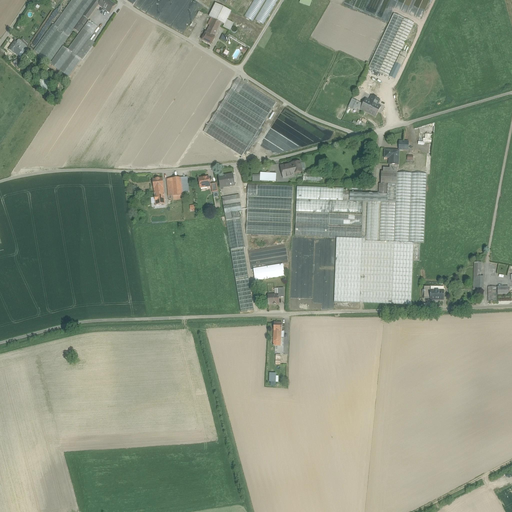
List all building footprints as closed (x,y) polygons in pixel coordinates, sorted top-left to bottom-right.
[(71,0),(53,25),(52,25),(33,51),(49,63),(50,61),(68,37),(68,36),(94,0),(71,0)] [(97,0),(95,0),(83,16),(88,20),(98,5),(100,2),(97,0)] [(108,0),(101,0),(100,2),(98,5),(110,14),(115,6),(108,1),(108,0)] [(253,0),(245,17),(254,22),(265,0),(253,0)] [(264,25),(277,0),(266,0),(256,21),(264,25)] [(231,12),(216,4),(209,18),(213,20),(221,24),(224,25),(231,12)] [(393,14),(368,68),(389,78),(395,64),(401,51),(414,23),(393,14)] [(83,16),(74,29),(78,32),(88,20),(83,16)] [(89,20),(67,49),(81,59),(82,60),(95,44),(89,39),(98,27),(89,20)] [(213,20),(206,34),(206,33),(202,41),(211,46),(215,38),(214,38),(221,24),(213,20)] [(227,42),(229,37),(222,34),(220,39),(227,42)] [(22,38),(20,40),(27,46),(29,43),(22,38)] [(16,43),(15,42),(9,50),(13,53),(13,52),(19,45),(16,43)] [(19,45),(13,52),(17,55),(23,49),(21,47),(19,45)] [(67,49),(63,46),(51,62),(50,61),(49,63),(68,77),(81,59),(67,49)] [(401,51),(395,64),(401,67),(407,54),(401,51)] [(276,103),(238,79),(210,122),(248,147),(276,103)] [(373,104),(365,100),(363,105),(370,108),(371,109),(373,104)] [(377,105),(373,104),(371,109),(378,112),(381,106),(378,104),(377,105)] [(370,108),(363,105),(361,109),(360,110),(368,114),(370,108)] [(371,109),(370,108),(368,114),(375,118),(378,112),(371,109)] [(408,142),(399,142),(399,150),(408,150),(408,142)] [(399,151),(385,150),(384,157),(389,157),(389,165),(392,165),(398,166),(399,151)] [(299,162),(291,164),(288,165),(291,177),(294,176),(294,174),(302,172),(299,162)] [(288,165),(281,167),(283,179),(291,177),(288,165)] [(397,173),(381,172),(381,184),(388,185),(388,184),(396,185),(397,173)] [(275,182),(275,174),(260,173),(260,176),(257,176),(257,181),(275,182)] [(351,193),(350,193),(350,191),(347,191),(346,191),(343,191),(343,189),(297,187),(295,236),(328,237),(328,238),(336,238),(334,302),(411,305),(413,261),(419,262),(420,244),(424,244),(427,174),(397,173),(396,185),(388,184),(388,185),(387,197),(379,197),(379,194),(362,194),(351,193)] [(228,177),(219,179),(219,177),(218,177),(220,188),(235,185),(233,176),(228,176),(228,177)] [(187,177),(181,178),(182,192),(189,192),(187,177)] [(181,178),(171,179),(172,185),(173,192),(173,197),(182,196),(182,192),(181,178)] [(209,178),(199,179),(200,184),(199,185),(199,186),(200,187),(200,188),(210,186),(209,182),(210,181),(210,180),(209,179),(209,178)] [(163,179),(153,180),(154,189),(163,188),(163,179)] [(381,184),(379,184),(379,194),(379,197),(387,197),(388,185),(381,184)] [(293,187),(248,185),(246,235),(291,236),(293,187)] [(163,188),(154,189),(156,206),(165,205),(163,188)] [(235,196),(222,198),(223,207),(224,207),(236,205),(235,196)] [(236,205),(224,207),(225,214),(226,220),(241,312),(254,310),(243,248),(245,248),(240,218),(239,212),(242,212),(240,204),(236,205)] [(501,207),(491,249),(499,251),(509,209),(501,207)] [(511,209),(503,241),(511,243),(511,209)] [(511,254),(511,243),(503,241),(496,273),(507,276),(511,254)] [(499,251),(491,249),(488,262),(497,264),(499,251)] [(481,263),(474,262),(473,290),(483,290),(483,277),(481,277),(481,263)] [(283,264),(253,269),(255,281),(285,276),(283,264)] [(443,287),(431,287),(431,291),(430,291),(430,299),(430,300),(443,300),(443,287)] [(508,296),(497,296),(497,287),(488,287),(488,301),(497,301),(497,299),(511,299),(511,293),(508,293),(508,295),(508,296)] [(275,296),(268,296),(268,305),(273,304),(273,305),(276,305),(276,304),(278,304),(278,298),(278,295),(277,289),(274,289),(275,296)] [(282,324),(274,323),(273,331),(274,331),(281,332),(282,332),(282,324)] [(281,332),(274,331),(273,341),(281,342),(281,332)] [(278,382),(278,376),(276,376),(276,373),(269,373),(268,382),(278,382)]
